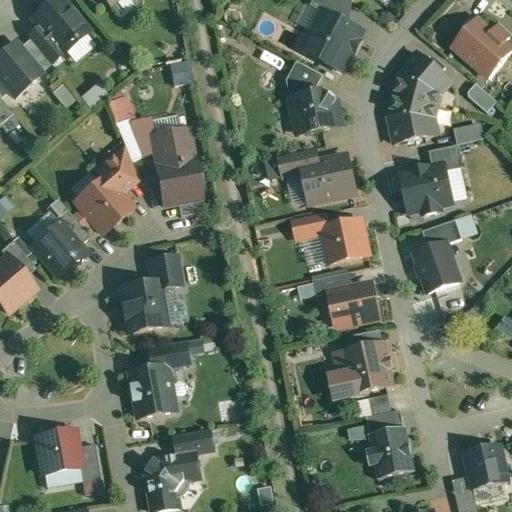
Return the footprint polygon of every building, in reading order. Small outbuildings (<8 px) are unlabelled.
[(59,0),(55,0),(32,20),(39,28),(63,56),(88,34),(59,0)] [(352,2),(350,0),(314,0),(310,7),(323,14),(323,13),(342,22),(352,2)] [(342,22),(323,13),(323,14),(311,37),(306,34),(298,50),(307,55),(340,73),(361,33),(342,22)] [(492,34),(477,21),(453,49),(489,80),(511,52),(511,51),(504,45),(510,38),(498,28),(492,34)] [(63,56),(39,28),(28,38),(30,41),(51,66),(63,56)] [(51,66),(30,41),(19,50),(40,74),(51,66)] [(15,45),(0,57),(0,81),(14,98),(41,76),(40,74),(19,50),(15,45)] [(417,55),(399,76),(394,97),(437,108),(440,97),(451,83),(417,55)] [(190,63),(173,66),(176,87),(193,84),(190,63)] [(323,77),(297,63),(286,83),(290,101),(317,95),(316,91),(323,77)] [(497,103),(476,85),(468,94),(468,98),(487,115),(497,103)] [(75,102),(62,86),(52,94),(66,110),(75,102)] [(94,88),(83,97),(93,109),(103,100),(94,88)] [(317,95),(290,101),(298,137),(342,127),(336,101),(325,93),(325,94),(317,95)] [(437,108),(394,97),(389,119),(394,146),(437,137),(434,120),(437,108)] [(126,99),(109,106),(116,125),(134,119),(126,99)] [(0,125),(12,115),(0,100),(0,125)] [(150,119),(128,124),(142,159),(156,155),(153,138),(154,138),(150,119)] [(480,127),(455,132),(458,146),(483,141),(480,127)] [(154,138),(153,138),(156,155),(159,168),(156,168),(164,207),(178,205),(201,200),(203,200),(195,160),(192,161),(186,132),(154,138)] [(458,147),(429,153),(432,171),(444,168),(445,173),(463,169),(458,147)] [(124,149),(98,171),(105,178),(106,178),(121,196),(138,182),(125,149),(124,149)] [(314,151),(279,159),(283,179),(303,175),(301,167),(317,164),(314,151)] [(317,164),(301,167),(303,175),(310,205),(355,195),(347,157),(317,164)] [(432,171),(401,177),(409,213),(422,211),(423,216),(440,213),(439,207),(452,204),(445,173),(444,168),(432,171)] [(121,196),(106,178),(105,178),(76,203),(103,235),(133,210),(121,196)] [(201,200),(178,205),(180,218),(204,213),(201,200)] [(90,238),(67,211),(55,221),(59,225),(60,224),(79,247),(90,238)] [(325,214),(293,221),(298,242),(323,237),(322,230),(328,229),(325,214)] [(328,229),(322,230),(323,237),(329,266),(368,257),(361,222),(328,229)] [(455,222),(422,233),(428,251),(446,245),(446,246),(462,241),(455,222)] [(79,247),(60,224),(59,225),(49,234),(44,234),(36,240),(36,245),(33,247),(58,278),(70,268),(72,269),(87,256),(79,247)] [(36,270),(12,243),(1,252),(7,259),(8,258),(25,279),(36,270)] [(428,251),(415,256),(429,294),(459,284),(446,246),(446,245),(428,251)] [(25,279),(8,258),(7,259),(0,264),(0,305),(7,314),(35,290),(25,279)] [(177,258),(147,263),(151,285),(161,283),(162,290),(182,287),(177,258)] [(348,274),(313,282),(316,297),(330,294),(351,290),(348,274)] [(151,285),(120,290),(127,334),(169,327),(168,324),(172,319),(169,307),(165,304),(162,290),(161,283),(151,285)] [(351,290),(330,294),(337,328),(378,319),(370,286),(351,290)] [(511,322),(505,317),(496,330),(511,340),(511,322)] [(379,331),(356,336),(359,350),(382,345),(379,331)] [(356,336),(346,338),(349,352),(359,350),(356,336)] [(186,343),(150,349),(154,370),(168,368),(168,369),(190,365),(186,343)] [(349,352),(335,355),(340,377),(348,375),(352,395),(391,387),(388,372),(393,371),(390,357),(385,358),(382,345),(359,350),(349,352)] [(154,370),(130,375),(133,388),(131,388),(133,403),(135,403),(138,419),(176,412),(168,369),(168,368),(154,370)] [(387,396),(368,400),(372,417),(390,413),(387,396)] [(372,417),(366,419),(369,436),(404,429),(400,411),(372,417)] [(221,429),(210,431),(211,441),(223,439),(221,429)] [(369,436),(368,436),(372,451),(366,452),(369,467),(375,466),(378,481),(414,473),(405,429),(404,429),(369,436)] [(210,431),(174,437),(178,457),(195,454),(196,455),(213,452),(211,441),(210,431)] [(74,432),(36,438),(43,476),(80,469),(81,469),(77,449),(74,432)] [(94,445),(77,449),(81,469),(80,469),(82,484),(101,481),(94,445)] [(500,447),(464,455),(469,477),(472,490),(508,483),(500,447)] [(178,457),(158,460),(156,464),(154,462),(147,473),(149,474),(147,477),(152,511),(164,511),(179,509),(176,494),(184,482),(200,479),(196,455),(195,454),(178,457)] [(469,477),(452,481),(457,504),(474,500),(472,490),(469,477)] [(476,511),(474,500),(457,504),(458,511),(476,511)]
